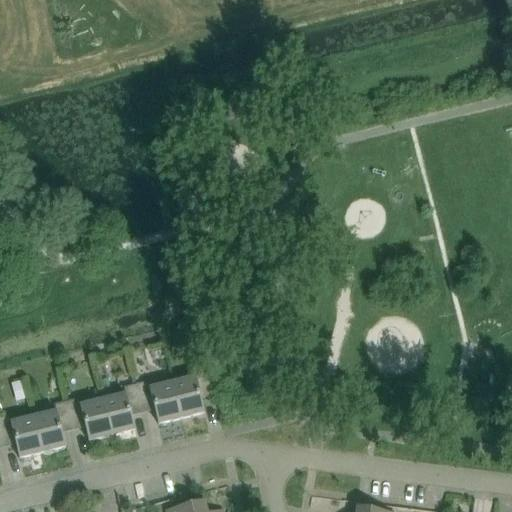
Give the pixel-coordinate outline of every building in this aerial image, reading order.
[(211,393),(205,368),(192,372),(194,379),(172,385),(181,420),(204,415),(199,396),(211,393)] [(149,382),(136,386),(142,410),(153,407),(158,426),(181,420),(172,385),(150,390),(149,382)] [(124,396),(103,402),(112,437),(135,432),(130,413),(142,410),(136,386),(123,389),(124,396)] [(66,403),(72,427),(84,424),(89,443),(112,437),(103,402),(81,407),(79,399),(66,403)] [(55,413),(33,419),(42,455),(65,449),(61,430),(72,427),(66,403),(54,406),(55,413)] [(10,417),(0,419),(0,432),(3,444),(14,442),(19,460),(42,455),(33,419),(12,424),(10,417)] [(222,511),(223,511),(219,511),(206,511),(204,503),(168,511),(222,511)]
